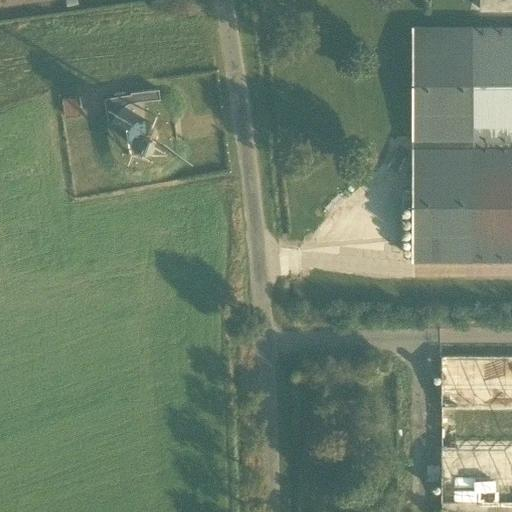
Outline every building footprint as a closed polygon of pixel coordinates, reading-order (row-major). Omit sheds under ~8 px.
[(511,0),(480,0),(480,11),(511,10),(511,0)] [(511,28),(412,29),(412,258),(511,258),(511,28)] [(129,144),(130,144),(132,147),(134,149),(136,150),(138,151),(139,151),(139,152),(151,151),(151,150),(152,149),(154,147),(156,145),(157,143),(158,140),(178,138),(176,125),(156,127),(155,125),(153,123),(150,122),(148,121),(147,120),(145,104),(148,104),(148,102),(160,100),(158,90),(130,94),(130,95),(103,99),(107,126),(134,122),(132,104),(133,104),(135,122),(134,123),(132,124),(130,126),(129,129),(128,131),(127,131),(127,126),(117,128),(120,151),(130,150),(129,144)] [(64,116),(79,116),(79,97),(64,97),(64,116)] [(441,502),(459,502),(511,502),(511,441),(455,441),(455,411),(511,411),(511,355),(441,356),(441,502)]
